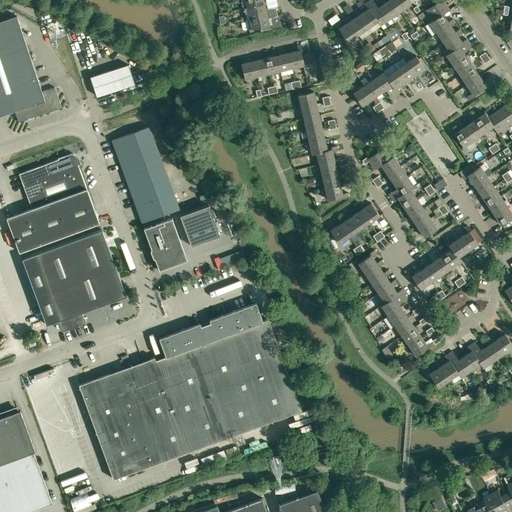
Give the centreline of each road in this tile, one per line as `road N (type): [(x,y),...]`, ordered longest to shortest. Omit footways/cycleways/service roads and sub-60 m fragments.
road 1 (unclassified): [(0,374),(151,320),(83,123),(0,151)]
road 2 (residential): [(503,258),(493,308),(447,339),(398,267),(405,239),(350,158),(344,134)]
road 3 (unknown): [(0,9),(19,5),(34,18),(83,123)]
road 4 (residential): [(344,134),(317,10)]
road 5 (residential): [(344,134),(425,92),(443,119)]
